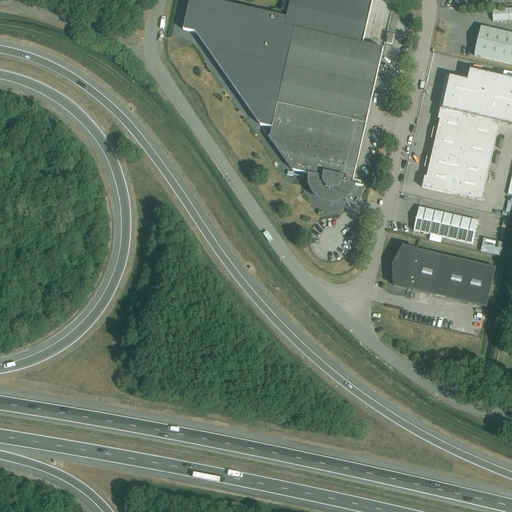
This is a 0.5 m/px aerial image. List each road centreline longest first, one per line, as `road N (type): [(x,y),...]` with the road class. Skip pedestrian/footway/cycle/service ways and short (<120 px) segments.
road 1 (motorway): [(511,476),(417,432),(327,370),(242,283),(102,99),(62,72),(0,50)]
road 2 (motorway): [(511,507),(258,449),(0,403)]
road 3 (motorway): [(0,75),(42,88),(84,120),(112,161),(125,214),(120,267),(89,321),(61,346),(0,370)]
road 4 (motorway): [(0,436),(390,511)]
road 5 (unclassified): [(353,326),(280,250),(149,60)]
road 6 (unclassified): [(429,0),(353,326)]
road 7 (unclassified): [(511,418),(461,405),(353,326)]
road 8 (unclassified): [(149,60),(81,22),(0,0)]
road 9 (motorway): [(0,455),(64,476),(107,511)]
